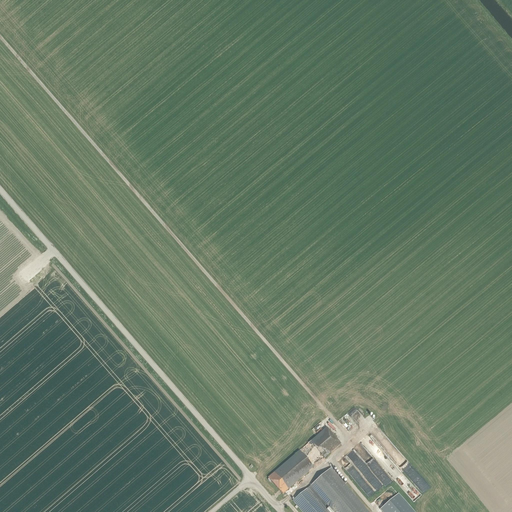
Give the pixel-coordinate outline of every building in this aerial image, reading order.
[(349,428),(352,425),(350,422),(353,419),(348,413),(341,419),(349,428)] [(341,444),(326,427),(268,477),(269,478),(268,479),(270,482),(271,481),(282,494),(341,444)] [(353,448),(346,452),(351,461),(358,457),(353,448)] [(367,511),(330,469),(311,486),(333,511),(367,511)] [(307,490),(293,501),(302,511),(333,511),(311,486),(307,490)] [(370,486),(364,490),(368,495),(374,491),(370,486)] [(396,495),(380,510),(381,511),(414,511),(398,494),(396,495)]
